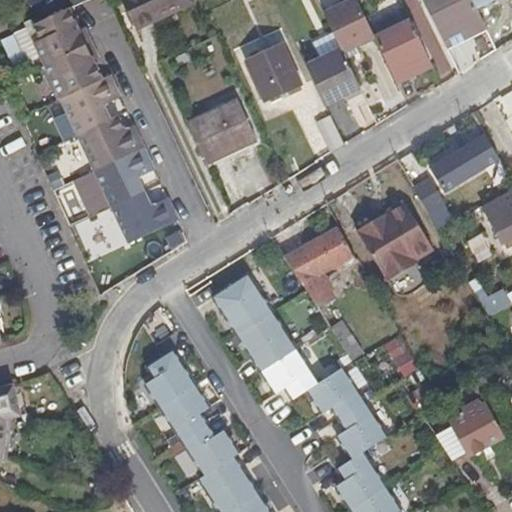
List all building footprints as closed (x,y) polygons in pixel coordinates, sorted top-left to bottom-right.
[(192,4),(190,0),(123,0),(136,29),(192,4)] [(349,0),(321,14),(339,50),(341,55),(375,39),(374,37),(355,0),(349,0)] [(442,3),(441,0),(420,0),(425,11),(442,3)] [(452,0),(457,9),(442,16),(456,45),(509,19),(500,0),(452,0)] [(128,136),(125,129),(118,115),(109,120),(103,105),(120,97),(110,75),(102,79),(92,59),(84,62),(77,48),(71,35),(79,31),(68,8),(46,19),(44,15),(26,23),(28,28),(36,25),(41,39),(35,42),(45,63),(43,64),(42,67),(44,72),(56,98),(58,99),(60,99),(62,98),(78,135),(130,242),(179,220),(168,197),(151,205),(137,177),(155,169),(137,132),(128,136)] [(374,37),(375,39),(395,81),(431,64),(410,19),(374,37)] [(36,25),(28,28),(35,42),(41,39),(36,25)] [(242,62),(286,41),(280,28),(236,49),(242,62)] [(2,40),(13,65),(35,56),(24,31),(2,40)] [(84,62),(92,59),(79,31),(71,35),(77,48),(84,62)] [(303,86),(284,46),(249,62),(268,102),(303,86)] [(339,50),(307,66),(323,98),(326,106),(358,90),(341,55),(339,50)] [(237,101),(189,124),(206,161),(254,139),(237,101)] [(346,145),(331,116),(319,121),(334,152),(346,145)] [(134,125),(125,129),(128,136),(137,132),(134,125)] [(472,144),(432,169),(446,192),(486,167),(472,144)] [(45,154),(39,157),(43,167),(50,164),(45,154)] [(446,192),(432,169),(430,170),(444,193),(446,192)] [(422,171),(409,179),(423,205),(436,197),(422,171)] [(511,189),(483,205),(502,243),(511,237),(511,189)] [(433,249),(405,202),(357,230),(383,275),(412,259),(414,260),(433,249)] [(89,259),(122,248),(116,231),(101,236),(95,218),(77,224),(89,259)] [(340,229),(284,259),(318,308),(335,299),(328,286),(332,283),(326,271),(336,265),(339,269),(357,259),(340,229)] [(478,259),(494,253),(486,234),(470,241),(478,259)] [(399,511),(362,454),(387,437),(342,368),(317,384),(247,276),(212,299),(274,395),(285,388),(293,400),(307,391),(322,414),(332,407),(347,431),(337,437),(352,460),(338,469),(345,481),(334,489),(349,511),(399,511)] [(511,306),(505,294),(483,307),(490,320),(511,306)] [(343,319),(331,327),(350,354),(361,347),(343,319)] [(267,511),(232,458),(237,454),(223,432),(215,438),(199,413),(208,407),(172,352),(148,367),(156,380),(146,386),(205,477),(200,480),(221,511),(267,511)] [(491,388),(484,375),(471,383),(478,395),(491,388)] [(9,420),(22,417),(14,386),(0,389),(0,461),(5,463),(8,441),(9,420)] [(453,427),(442,433),(446,440),(458,460),(467,455),(469,457),(502,439),(485,406),(481,408),(478,404),(454,417),(456,421),(451,424),(453,427)]
